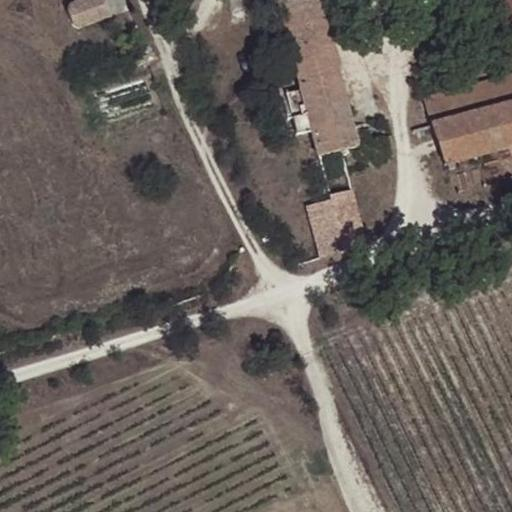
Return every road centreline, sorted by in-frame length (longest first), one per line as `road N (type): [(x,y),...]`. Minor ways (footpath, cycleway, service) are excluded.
road 1 (track): [(0,383),(277,295),(311,360),(358,511)]
road 2 (track): [(511,220),(277,295)]
